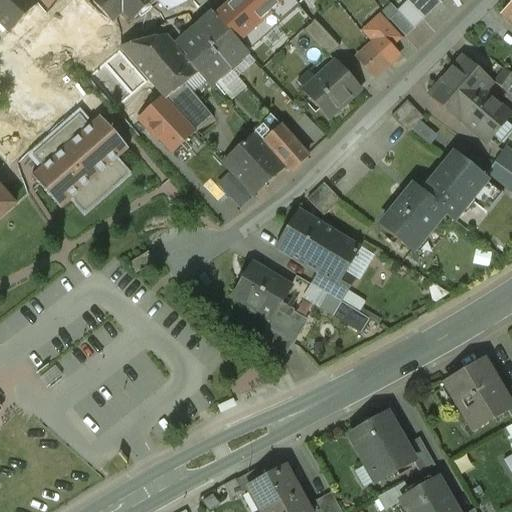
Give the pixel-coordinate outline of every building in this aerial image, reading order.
[(0,0),(0,26),(8,34),(37,5),(31,0),(0,0)] [(94,0),(93,2),(112,23),(122,14),(131,23),(155,0),(94,0)] [(236,0),(222,12),(223,12),(248,41),(277,15),(297,37),(302,33),(312,24),(312,23),(297,7),(293,2),(294,1),(292,0),(236,0)] [(417,0),(408,0),(403,6),(420,23),(431,12),(417,0)] [(511,4),(501,15),(511,24),(511,4)] [(248,41),(223,12),(215,19),(240,48),(248,41)] [(413,30),(398,13),(389,21),(404,38),(413,30)] [(215,19),(212,15),(194,31),(228,71),(246,55),(240,48),(215,19)] [(314,21),(312,23),(312,24),(302,33),(327,59),(339,48),(314,21)] [(228,71),(194,31),(176,47),(187,60),(186,62),(197,75),(208,88),(228,71)] [(397,35),(384,47),(395,59),(408,47),(397,35)] [(186,62),(166,37),(120,49),(166,100),(185,85),(197,75),(186,62)] [(388,66),(370,46),(356,60),(373,79),(388,66)] [(492,84),(462,58),(428,97),(458,123),(494,151),(511,131),(511,111),(491,95),(481,105),(477,101),(492,84)] [(360,91),(335,63),(302,93),(328,120),(360,91)] [(511,77),(504,71),(494,84),(507,93),(511,86),(511,77)] [(213,120),(185,85),(166,100),(195,134),(213,120)] [(190,132),(155,92),(154,92),(154,93),(147,100),(156,111),(150,116),(175,145),(190,132)] [(407,103),(391,119),(407,135),(423,120),(407,103)] [(79,117),(32,158),(42,169),(31,178),(60,211),(71,202),(84,216),(130,175),(118,161),(128,151),(99,118),(89,128),(79,117)] [(284,128),(264,146),(284,166),(292,172),(310,158),(296,142),(284,128)] [(255,133),(225,161),(254,195),(284,166),(264,146),(255,133)] [(511,154),(505,148),(493,164),(511,177),(511,154)] [(413,187),(380,228),(412,254),(444,215),(453,222),(470,202),(485,182),(486,181),(454,156),(422,195),(413,187)] [(502,195),(485,182),(470,202),(486,215),(502,195)] [(323,185),(307,201),(323,218),(339,202),(323,185)] [(0,220),(15,207),(0,189),(0,220)] [(360,250),(298,212),(275,250),(304,268),(316,276),(337,288),(345,275),(360,250)] [(154,264),(148,253),(129,265),(135,275),(154,264)] [(291,289),(251,266),(233,298),(253,310),(251,312),(270,324),(291,289)] [(337,288),(316,276),(310,286),(340,304),(355,281),(345,275),(337,288)] [(294,344),(268,329),(259,343),(285,358),(294,344)] [(483,363),(445,385),(473,432),(507,412),(511,410),(502,394),(483,363)] [(511,388),(502,394),(511,410),(507,412),(511,419),(511,388)] [(387,416),(349,438),(375,484),(412,462),(413,462),(405,448),(387,416)] [(435,467),(419,440),(405,448),(413,462),(412,462),(420,476),(435,467)] [(259,469),(235,482),(241,494),(248,491),(248,490),(265,480),(259,469)] [(265,480),(248,490),(248,491),(260,511),(264,511),(298,494),(285,469),(265,480)] [(410,496),(400,502),(400,503),(405,511),(456,511),(438,480),(410,496)] [(404,484),(377,499),(384,511),(400,503),(400,502),(410,496),(404,484)] [(308,511),(298,494),(264,511),(308,511)] [(340,511),(330,494),(315,503),(319,511),(340,511)]
